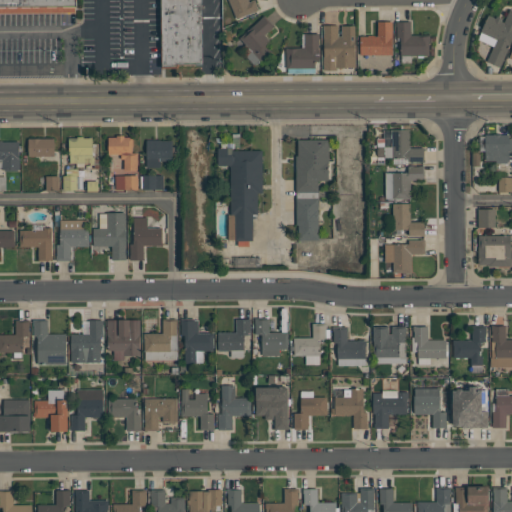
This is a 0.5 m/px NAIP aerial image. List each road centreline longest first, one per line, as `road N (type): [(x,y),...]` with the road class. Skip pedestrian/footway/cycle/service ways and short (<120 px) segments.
road 1 (residential): [(0,466),(511,459)]
road 2 (residential): [(0,290),(511,296)]
road 3 (tertiary): [(0,103),(374,100)]
road 4 (residential): [(469,0),(453,41),(455,297)]
